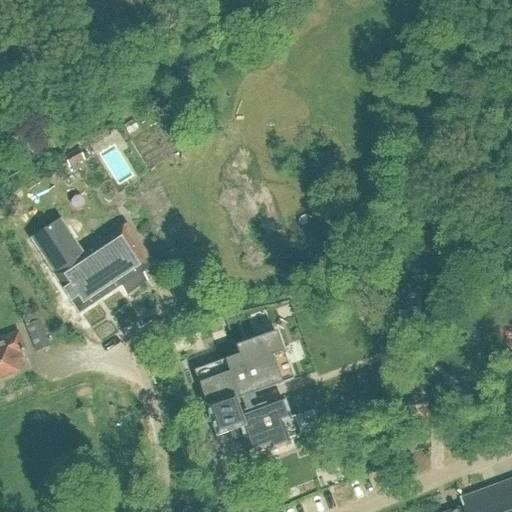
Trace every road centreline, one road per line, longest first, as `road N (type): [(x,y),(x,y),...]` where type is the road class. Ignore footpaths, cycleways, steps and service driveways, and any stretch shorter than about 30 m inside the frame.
road 1 (unclassified): [(349,511),(505,449)]
road 2 (track): [(66,0),(125,39),(169,0)]
road 3 (track): [(0,1),(12,7),(62,108)]
